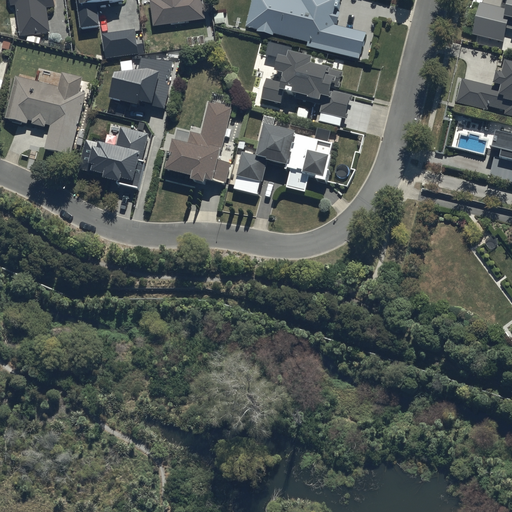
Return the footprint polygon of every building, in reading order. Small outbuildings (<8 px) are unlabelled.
[(10,0),(11,7),(17,6),(20,37),(51,34),(48,10),(55,9),(54,0),(10,0)] [(77,0),(82,30),(101,27),(99,14),(103,14),(102,4),(124,1),(124,0),(77,0)] [(155,0),(151,1),(154,27),(206,21),(203,0),(155,0)] [(253,0),(247,27),(258,30),(258,33),(274,37),(275,35),(309,43),(308,47),(361,60),(367,34),(338,27),(341,14),(339,13),(341,0),(302,0),(302,1),(299,0),(253,0)] [(505,40),(508,26),(511,26),(511,0),(503,0),(502,7),(480,2),(473,33),(505,40)] [(135,32),(103,36),(106,60),(139,55),(135,32)] [(114,68),(109,95),(162,110),(175,62),(144,53),(140,65),(114,68)] [(314,60),(290,54),(289,60),(281,58),(277,74),(286,76),(283,85),(267,80),(262,99),(283,105),(286,93),(302,98),(301,102),(316,106),(317,102),(323,104),(321,114),(322,114),(320,122),(341,128),(343,120),(348,121),(354,97),(334,92),(335,89),(340,90),(345,74),(313,66),(314,60)] [(461,78),(455,100),(511,114),(511,57),(504,56),(501,70),(494,68),(490,85),(461,78)] [(60,88),(17,78),(7,120),(11,121),(11,123),(23,126),(23,124),(28,126),(29,121),(34,123),(34,125),(46,129),(47,126),(51,127),(46,151),(72,157),(87,95),(81,94),(84,79),(63,74),(60,88)] [(188,146),(175,142),(167,173),(194,179),(194,183),(207,186),(208,182),(215,184),(216,182),(227,185),(232,165),(220,162),(226,138),(230,138),(232,131),(228,130),(233,109),(210,104),(202,137),(191,134),(188,146)] [(310,111),(299,108),(296,119),(307,122),(310,111)] [(86,135),(78,168),(138,184),(151,134),(120,126),(116,143),(86,135)] [(334,145),(266,127),(258,158),(244,155),(235,190),(258,196),(261,183),(264,184),(270,162),(288,167),(287,170),(293,172),(288,189),(306,194),(310,178),(318,180),(318,182),(328,184),(331,173),(329,173),(333,159),(331,158),(334,145)] [(489,149),(496,151),(489,177),(511,183),(511,133),(495,129),(489,149)]
